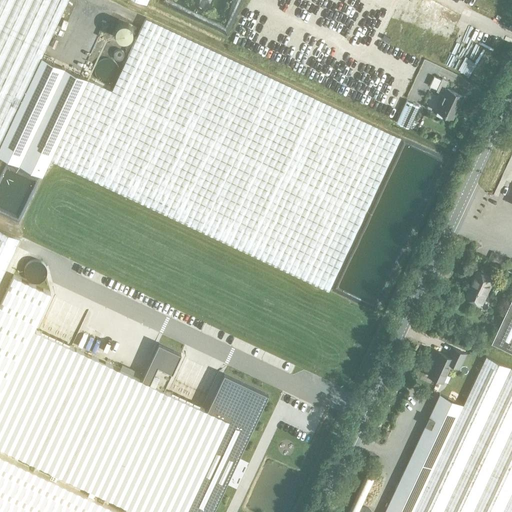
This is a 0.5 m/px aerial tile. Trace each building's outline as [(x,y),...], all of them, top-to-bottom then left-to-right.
[(0,0),(0,144),(41,57),(67,0),(0,0)] [(251,0),(228,51),(376,120),(410,46),(372,28),(384,0),(251,0)] [(235,0),(243,9),(243,0),(235,0)] [(111,90),(88,79),(51,158),(329,290),(401,137),(145,17),(111,90)] [(129,20),(115,25),(119,39),(134,34),(129,20)] [(41,57),(0,144),(0,155),(43,175),(51,158),(88,79),(41,57)] [(115,74),(115,71),(115,69),(114,66),(113,64),(111,63),(108,60),(105,59),(103,59),(101,59),(99,60),(95,62),(94,64),(92,66),(92,69),(91,71),(92,75),(93,77),(95,79),(96,81),(98,82),(102,83),(105,83),(108,82),(111,80),(113,78),(114,76),(115,74)] [(444,94),(437,109),(452,116),(461,95),(444,87),(447,80),(442,78),(436,90),(444,94)] [(407,99),(396,121),(408,126),(418,105),(407,99)] [(0,279),(19,238),(0,228),(0,279)] [(472,283),(466,296),(482,303),(494,278),(487,275),(488,274),(487,274),(486,275),(483,274),(484,272),(483,272),(483,273),(478,270),(475,276),(477,277),(476,278),(474,278),(473,280),(474,282),(474,283),(472,283)] [(0,511),(212,511),(239,456),(268,394),(224,373),(207,409),(202,407),(166,390),(164,389),(181,353),(158,342),(141,379),(138,377),(36,329),(34,328),(51,292),(14,275),(13,274),(0,302),(0,511)] [(511,298),(493,340),(511,349),(511,298)] [(445,332),(444,333),(442,338),(449,341),(452,335),(445,332)] [(428,374),(438,379),(442,381),(451,363),(459,367),(465,353),(453,347),(448,356),(439,352),(428,374)] [(463,404),(412,511),(511,511),(511,367),(485,355),(463,404)] [(383,511),(412,511),(463,404),(439,393),(428,417),(429,417),(425,424),(383,511)] [(368,469),(349,510),(353,511),(358,511),(376,472),(368,469)]
